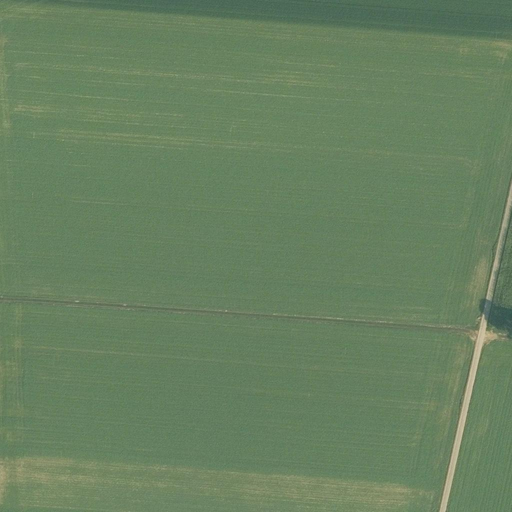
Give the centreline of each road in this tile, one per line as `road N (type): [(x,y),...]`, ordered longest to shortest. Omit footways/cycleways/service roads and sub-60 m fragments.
road 1 (track): [(0,298),(480,332)]
road 2 (track): [(441,511),(511,191)]
